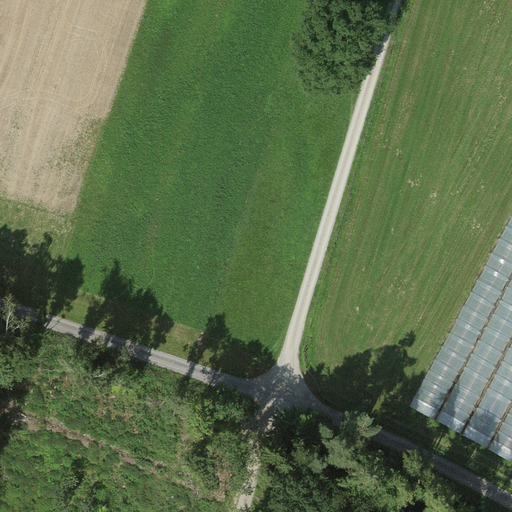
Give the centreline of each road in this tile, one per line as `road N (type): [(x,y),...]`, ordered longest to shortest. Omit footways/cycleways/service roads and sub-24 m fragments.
road 1 (track): [(511,509),(387,441),(0,307)]
road 2 (track): [(238,511),(392,0)]
